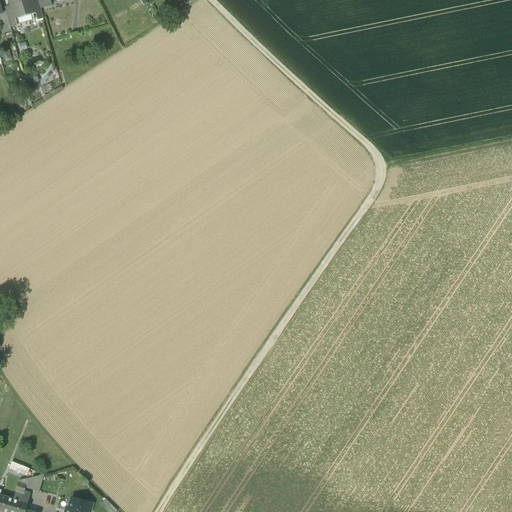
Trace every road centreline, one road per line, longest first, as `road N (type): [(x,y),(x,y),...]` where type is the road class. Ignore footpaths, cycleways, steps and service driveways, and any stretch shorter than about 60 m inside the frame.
road 1 (track): [(160,511),(377,189),(383,166),(210,0)]
road 2 (track): [(383,166),(511,139)]
